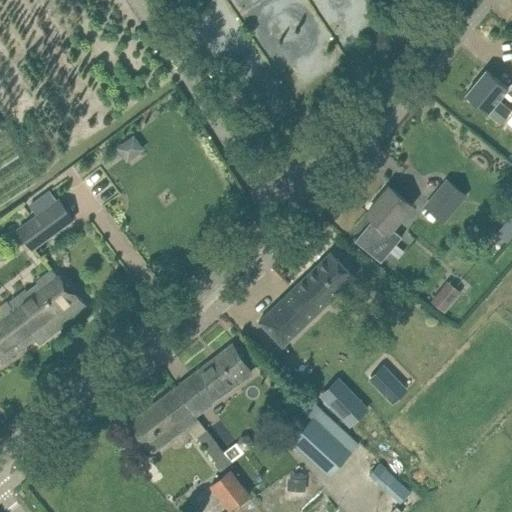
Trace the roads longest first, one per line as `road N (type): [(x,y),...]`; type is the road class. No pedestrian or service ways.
road 1 (tertiary): [(0,457),(211,280),(297,192)]
road 2 (unclassified): [(138,0),(237,156),(297,192)]
road 3 (tertiary): [(297,192),(457,0)]
